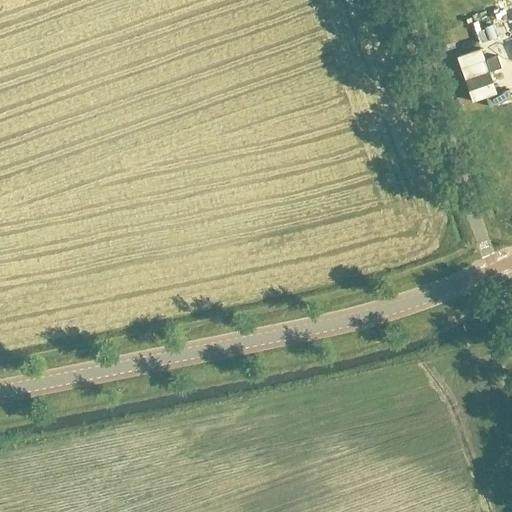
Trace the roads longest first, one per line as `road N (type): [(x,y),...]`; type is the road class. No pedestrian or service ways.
road 1 (tertiary): [(0,394),(341,324),(491,274)]
road 2 (unclassified): [(394,0),(491,274)]
